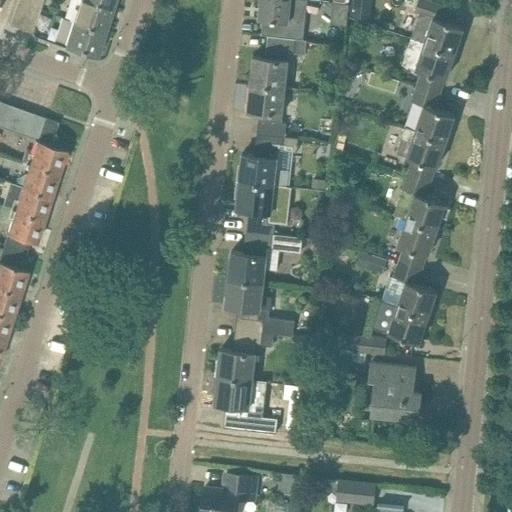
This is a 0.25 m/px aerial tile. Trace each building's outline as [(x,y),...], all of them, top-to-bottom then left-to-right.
[(17,0),(9,25),(21,29),(31,0),(17,0)] [(31,0),(21,29),(31,33),(32,33),(43,0),(31,0)] [(89,0),(80,0),(73,20),(105,31),(113,7),(89,0)] [(307,0),(260,0),(259,19),(263,19),(261,35),(268,36),(268,37),(271,37),(271,36),(303,40),(307,0)] [(419,12),(410,39),(426,44),(454,53),(463,27),(447,21),(452,9),(424,0),(418,0),(415,11),(419,12)] [(105,31),(73,20),(71,26),(65,45),(97,55),(105,31)] [(253,56),(250,84),(285,88),(289,53),(304,55),(306,40),(303,40),(271,36),(271,37),(269,58),(253,56)] [(422,72),(417,86),(440,94),(445,79),(446,79),(454,53),(426,44),(410,39),(401,65),(422,72)] [(386,75),(382,88),(394,92),(398,80),(386,75)] [(285,88),(250,84),(247,111),(263,112),(260,135),(285,138),(286,124),(281,123),(285,88)] [(424,105),(416,131),(446,140),(454,115),(435,108),(440,94),(417,86),(412,101),(424,105)] [(0,101),(0,128),(3,129),(11,105),(0,101)] [(3,129),(16,134),(25,110),(11,105),(3,129)] [(16,134),(26,138),(35,114),(25,110),(16,134)] [(26,138),(37,142),(38,140),(46,117),(35,114),(26,138)] [(46,117),(38,140),(50,144),(58,122),(46,117)] [(413,159),(408,174),(431,181),(436,167),(437,167),(446,140),(416,131),(405,127),(396,153),(413,159)] [(242,154),(239,182),(275,186),(278,150),(296,152),(298,139),(285,138),(260,135),(258,156),(242,154)] [(25,151),(22,161),(59,172),(66,149),(50,144),(38,140),(37,142),(33,154),(25,151)] [(319,156),(328,158),(330,143),(321,142),(319,156)] [(28,172),(23,186),(51,196),(59,172),(22,161),(26,162),(23,171),(28,172)] [(395,214),(408,218),(437,228),(445,202),(426,196),(431,181),(408,174),(395,214)] [(313,178),(312,187),(326,188),(327,179),(313,178)] [(252,210),(250,232),(275,235),(276,222),(271,222),(275,186),(239,182),(236,208),(252,210)] [(14,199),(11,208),(44,219),(51,196),(23,186),(19,200),(14,199)] [(44,219),(11,208),(8,217),(13,218),(5,245),(26,251),(30,240),(36,242),(44,219)] [(404,247),(399,261),(422,269),(427,255),(428,255),(437,228),(408,218),(399,245),(404,247)] [(232,251),(228,279),(264,283),(266,268),(275,269),(278,250),(300,252),(301,238),(275,235),(250,232),(247,253),(232,251)] [(308,267),(320,268),(322,242),(310,241),(308,267)] [(0,286),(20,293),(28,270),(21,268),(25,256),(3,249),(0,259),(0,286)] [(367,268),(383,273),(387,259),(371,254),(367,268)] [(390,276),(381,302),(427,317),(436,290),(417,284),(422,269),(399,261),(393,278),(390,276)] [(239,329),(273,333),(293,335),(295,320),(269,317),(271,297),(263,296),(264,283),(228,279),(226,306),(241,307),(239,329)] [(0,312),(13,316),(20,293),(0,286),(0,312)] [(381,302),(372,327),(419,343),(427,317),(381,302)] [(0,337),(5,340),(13,316),(0,312),(0,337)] [(352,350),(367,352),(385,354),(387,340),(369,338),(372,329),(366,326),(362,338),(353,337),(352,350)] [(273,333),(239,329),(236,351),(221,349),(218,377),(253,381),(257,345),(272,347),(273,333)] [(367,352),(352,350),(341,349),(339,362),(365,365),(367,352)] [(370,379),(376,380),(373,415),(398,417),(418,419),(420,392),(412,391),(413,383),(405,382),(407,366),(387,364),(372,362),(370,379)] [(253,381),(218,377),(215,403),(230,405),(228,427),(275,432),(277,418),(260,416),(264,382),(253,381)] [(304,387),(289,385),(287,385),(287,388),(286,399),(291,399),(289,419),(301,421),(304,387)] [(353,417),(352,430),(367,431),(368,419),(353,417)] [(202,511),(236,511),(238,498),(253,500),(256,477),(226,473),(224,489),(205,487),(202,511)] [(335,501),(373,505),(375,484),(338,479),(335,501)]
